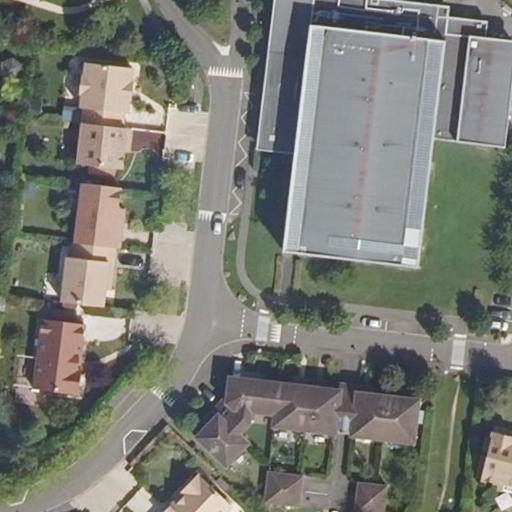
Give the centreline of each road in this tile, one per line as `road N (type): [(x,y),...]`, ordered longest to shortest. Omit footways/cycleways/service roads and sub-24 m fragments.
road 1 (residential): [(207,329),(511,358)]
road 2 (residential): [(207,329),(181,377),(104,462),(58,494),(0,511)]
road 3 (residential): [(232,70),(207,329)]
